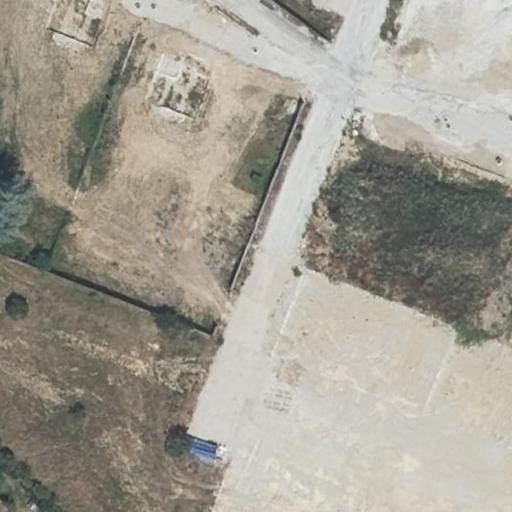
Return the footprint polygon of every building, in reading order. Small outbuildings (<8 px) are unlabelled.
[(103,57),(124,0),(56,0),(43,35),(103,57)] [(147,112),(208,128),(225,61),(165,45),(147,112)] [(511,348),(310,269),(279,360),(511,452),(511,348)] [(365,511),(239,463),(221,511),(365,511)] [(0,511),(9,511),(0,503),(0,511)]
